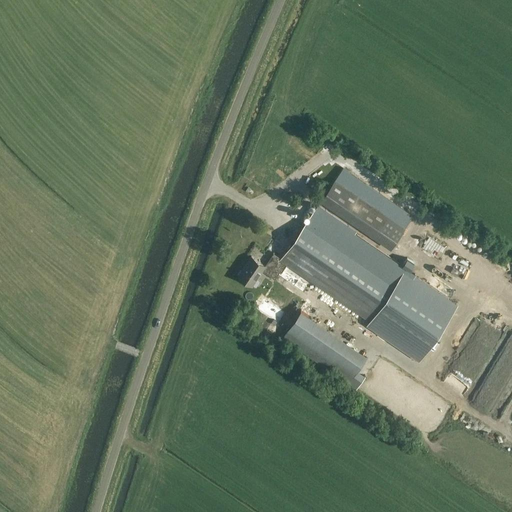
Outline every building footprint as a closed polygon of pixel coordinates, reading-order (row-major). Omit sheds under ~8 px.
[(405,228),(388,216),(335,180),(321,200),(374,236),(392,248),(405,228)] [(251,256),(238,276),(252,286),(262,271),(275,279),(286,263),(370,321),(368,324),(420,359),(456,306),(414,277),(415,274),(354,233),(356,231),(318,205),(310,217),(281,259),(273,254),(265,266),(251,256)] [(279,222),(293,228),(295,222),(281,216),(279,222)] [(401,260),(411,265),(416,255),(405,250),(401,260)] [(295,281),(317,296),(314,301),(334,314),(337,310),(344,315),(348,309),(298,277),(295,281)] [(270,299),(264,308),(271,312),(277,303),(270,299)] [(301,310),(282,337),(348,383),(367,356),(301,310)] [(379,371),(427,407),(436,396),(387,360),(379,371)] [(446,380),(466,389),(472,377),(452,368),(446,380)] [(482,387),(474,399),(490,409),(498,397),(482,387)] [(511,454),(506,453),(505,458),(500,456),(498,466),(509,469),(511,456),(511,454)]
